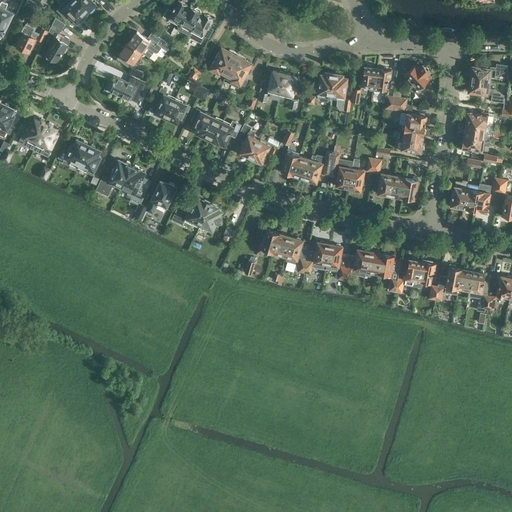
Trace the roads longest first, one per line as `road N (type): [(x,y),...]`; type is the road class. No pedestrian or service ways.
road 1 (residential): [(430,229),(348,216),(245,184),(64,98)]
road 2 (residential): [(430,229),(458,45)]
road 3 (residential): [(370,44),(282,47),(243,23),(227,0)]
road 4 (unclassified): [(64,98),(108,26),(139,0)]
